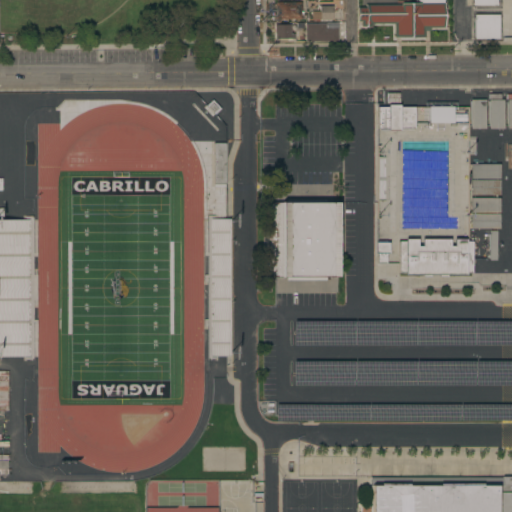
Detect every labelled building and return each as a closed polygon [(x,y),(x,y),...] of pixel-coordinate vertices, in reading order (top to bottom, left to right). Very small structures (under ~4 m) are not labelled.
[(364,7),(364,5),(399,4),(399,3),(416,2),(416,0),(443,0),(443,28),(428,28),(428,30),(424,31),(424,37),(394,38),(393,24),(369,24),(369,26),(360,26),(360,21),(356,21),(356,7),(364,7)] [(300,3),(300,16),(305,16),(305,20),(275,20),(275,3),(300,3)] [(332,7),(331,20),(319,20),(319,7),(332,7)] [(496,14),(496,38),(472,39),(472,14),(496,14)] [(318,24),(318,23),(335,23),(335,29),(337,29),(337,42),(305,42),(305,24),(318,24)] [(290,26),(290,36),(293,36),(293,40),(274,40),(274,34),(274,26),(290,26)] [(468,127),(468,99),(482,99),(482,127),(468,127)] [(486,128),(486,100),(500,100),(500,128),(486,128)] [(412,128),(412,105),(376,107),(376,129),(412,128)] [(464,122),(464,113),(463,106),(412,107),(413,123),(464,122)] [(224,184),(224,186),(213,186),(213,184),(212,184),(212,143),(224,143),(224,184)] [(467,178),(468,164),(497,164),(497,178),(467,178)] [(496,194),(468,194),(468,179),(496,180),(496,194)] [(468,213),(468,198),(497,198),(497,213),(468,213)] [(265,202),(337,202),(337,277),(324,277),(324,280),(285,280),(285,277),(266,277),(265,202)] [(468,228),(468,214),(497,213),(497,228),(468,228)] [(32,357),(0,357),(0,220),(29,220),(32,357)] [(226,357),(207,357),(207,220),(227,220),(226,357)] [(485,260),(486,231),(493,231),(493,260),(485,260)] [(395,274),(469,274),(468,242),(465,242),(451,242),(451,247),(447,247),(446,242),(418,242),(418,247),(414,247),(414,242),(395,242),(395,274)] [(511,345),(293,346),(293,322),(511,322),(511,345)] [(354,385),(355,361),(414,362),(414,386),(354,385)] [(511,386),(475,386),(476,361),(511,361),(511,386)] [(293,386),(293,362),(352,362),(352,385),(293,386)] [(416,386),(416,362),(473,362),(473,386),(416,386)] [(275,421),(275,405),(459,405),(459,421),(275,421)] [(460,405),(511,405),(511,421),(460,422),(460,405)] [(370,511),(370,486),(501,486),(501,477),(511,477),(511,511),(370,511)]
